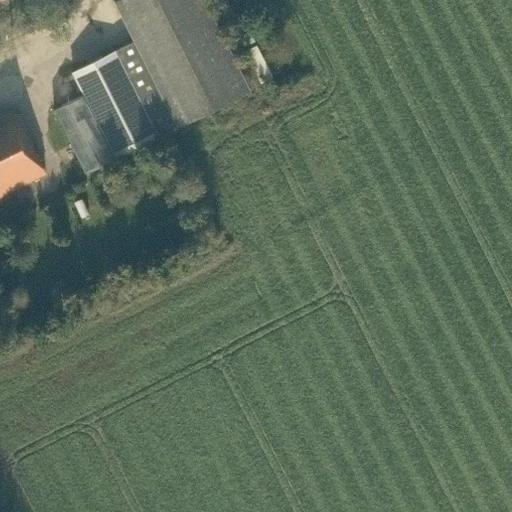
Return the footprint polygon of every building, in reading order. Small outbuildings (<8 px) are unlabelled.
[(132,42),(70,73),(113,159),(249,91),(203,0),(117,0),(113,2),(132,42)] [(231,44),(244,37),(238,26),(225,33),(231,44)] [(255,46),(244,52),(260,84),(271,79),(255,46)] [(0,195),(45,174),(13,111),(0,117),(0,195)] [(303,157),(293,160),(299,179),(309,176),(303,157)] [(68,193),(58,198),(68,220),(78,215),(68,193)]
